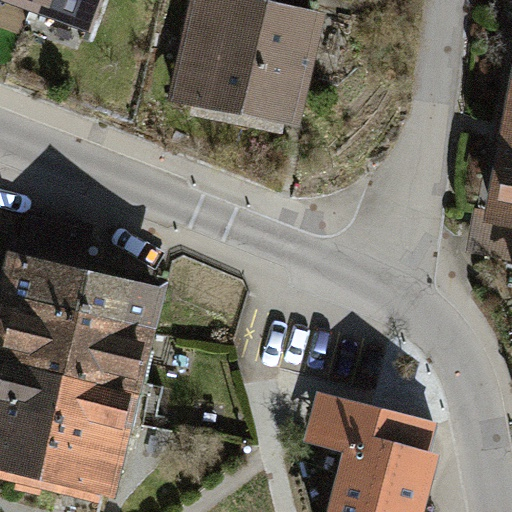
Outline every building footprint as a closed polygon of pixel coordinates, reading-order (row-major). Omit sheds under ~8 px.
[(96,0),(34,0),(34,2),(89,22),(96,0)] [(246,0),(198,0),(177,99),(283,122),(302,40),(305,41),(311,13),(273,5),(246,0)] [(511,146),(508,146),(494,214),(511,218),(511,117),(511,121),(511,120),(511,146)] [(511,218),(494,214),(487,252),(511,257),(511,218)] [(32,216),(10,299),(143,331),(153,290),(78,271),(87,231),(32,216)] [(139,347),(143,331),(10,299),(0,340),(0,351),(39,360),(36,370),(128,392),(143,396),(154,350),(139,347)] [(39,360),(0,351),(0,468),(104,495),(128,392),(36,370),(39,360)] [(354,453),(337,511),(413,511),(428,456),(426,455),(434,426),(335,400),(331,416),(319,413),(312,439),(323,442),(323,445),(354,453)]
